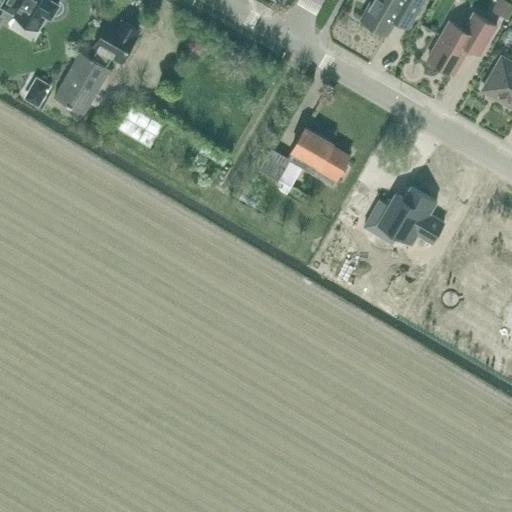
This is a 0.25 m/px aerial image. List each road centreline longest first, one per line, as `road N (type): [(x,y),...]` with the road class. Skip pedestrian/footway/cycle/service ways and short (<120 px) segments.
road 1 (unclassified): [(511,169),(292,41)]
road 2 (track): [(304,48),(221,192)]
